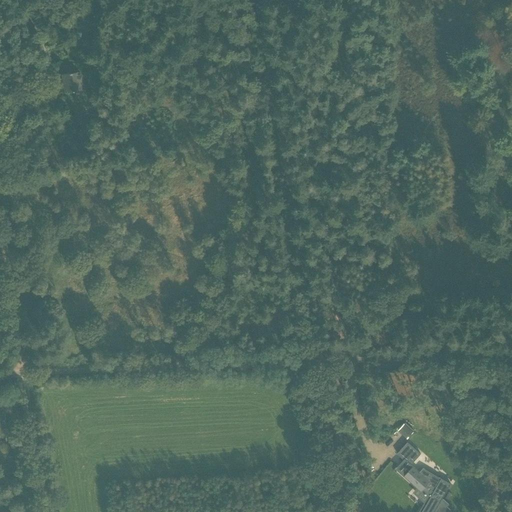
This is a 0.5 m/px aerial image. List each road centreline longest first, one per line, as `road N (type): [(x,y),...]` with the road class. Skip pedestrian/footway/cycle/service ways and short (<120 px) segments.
road 1 (unclassified): [(0,374),(303,363)]
road 2 (unclassified): [(511,353),(303,363)]
road 3 (track): [(0,210),(27,373)]
road 4 (track): [(46,511),(27,373)]
